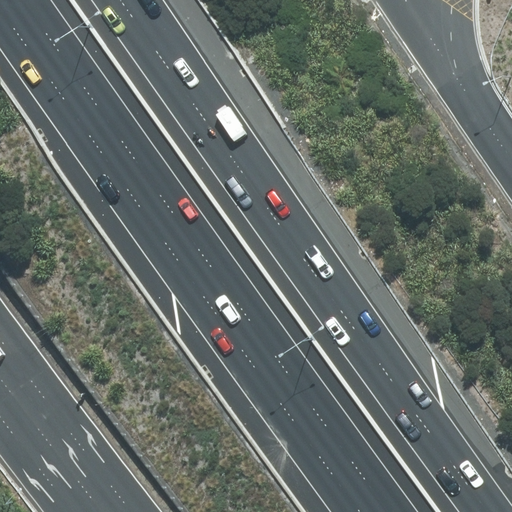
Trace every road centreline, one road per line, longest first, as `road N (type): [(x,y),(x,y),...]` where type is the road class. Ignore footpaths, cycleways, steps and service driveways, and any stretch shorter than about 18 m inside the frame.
road 1 (motorway): [(116,0),(486,511)]
road 2 (motorway): [(379,511),(16,0)]
road 3 (motorway): [(116,511),(0,363)]
